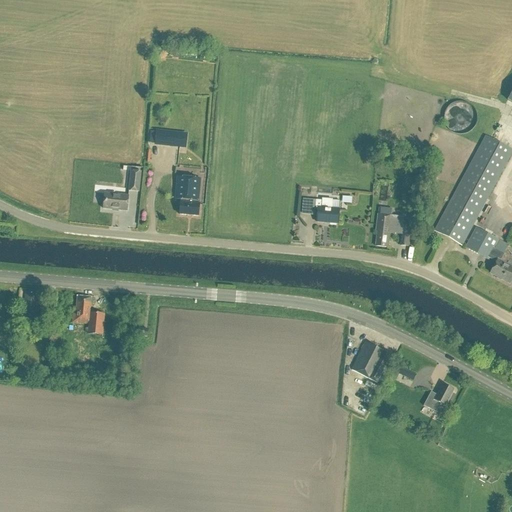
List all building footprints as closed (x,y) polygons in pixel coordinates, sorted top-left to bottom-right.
[(427,113),(437,128),(457,116),(448,100),(427,113)] [(436,225),(432,233),(460,247),(461,245),(485,200),(511,151),(484,136),(450,199),(448,204),(438,222),(436,225)] [(140,173),(131,172),(129,191),(139,192),(140,173)] [(177,178),(175,200),(180,200),(180,203),(178,215),(198,217),(199,201),(197,201),(199,180),(177,178)] [(358,184),(357,199),(368,199),(368,184),(358,184)] [(103,202),(102,210),(126,212),(128,197),(104,195),(103,202)] [(303,201),(302,214),(307,215),(315,216),(315,215),(317,215),(316,223),(337,225),(338,210),(331,210),(332,200),(321,199),(321,202),(308,201),(303,201)] [(377,232),(375,247),(387,248),(389,234),(401,235),(400,246),(408,247),(408,243),(415,244),(417,228),(410,228),(403,227),(404,217),(390,216),(390,217),(380,216),(377,215),(375,232),(377,232)] [(103,218),(102,230),(112,230),(113,218),(103,218)] [(373,252),(373,218),(360,218),(360,251),(373,252)] [(465,247),(464,249),(487,261),(488,259),(495,263),(489,275),(509,285),(511,278),(511,268),(500,262),(504,255),(493,249),(498,241),(491,237),(485,234),(475,229),(465,247)] [(34,294),(24,294),(22,325),(36,326),(36,320),(38,320),(39,308),(36,308),(37,297),(34,296),(34,294)] [(91,299),(76,297),(76,308),(73,307),(71,323),(88,325),(87,334),(101,335),(103,315),(90,314),(91,299)] [(390,357),(365,344),(351,371),(376,383),(390,357)] [(124,351),(123,360),(131,361),(132,352),(124,351)] [(401,369),(397,375),(412,383),(416,376),(401,369)] [(453,391),(442,385),(435,401),(428,398),(424,407),(436,413),(440,404),(445,406),(453,391)] [(504,409),(510,401),(504,397),(498,404),(504,409)]
